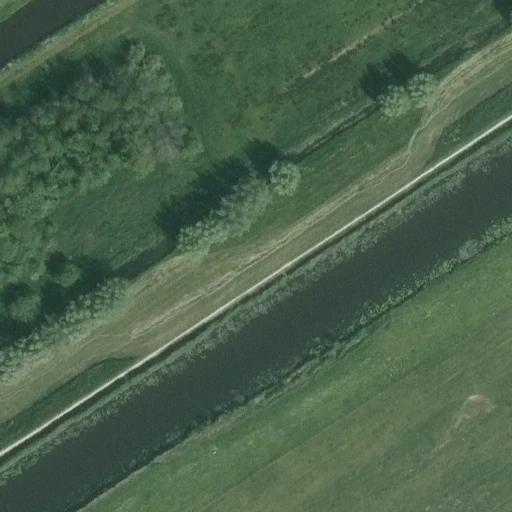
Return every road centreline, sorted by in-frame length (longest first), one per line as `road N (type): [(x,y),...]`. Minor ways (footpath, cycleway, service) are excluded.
road 1 (track): [(0,420),(248,253)]
road 2 (track): [(142,0),(0,89)]
